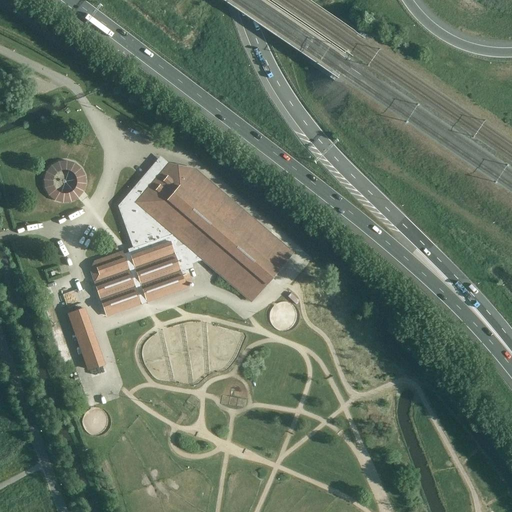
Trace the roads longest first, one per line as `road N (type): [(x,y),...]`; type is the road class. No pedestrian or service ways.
road 1 (motorway): [(72,0),(393,251),(511,367)]
road 2 (motorway): [(239,0),(274,80),(315,138),(511,342)]
road 3 (track): [(150,385),(136,351),(156,327),(199,317),(259,331),(316,358),(363,458)]
road 4 (track): [(127,393),(150,385),(327,424),(363,458),(382,511)]
road 5 (track): [(281,456),(364,395),(407,384),(469,480),(478,511)]
road 6 (track): [(127,393),(174,427),(367,511)]
road 7 (track): [(282,340),(243,357),(218,511)]
road 8 (track): [(299,347),(310,380),(259,511)]
road 9 (track): [(156,327),(125,249),(80,196)]
road 10 (track): [(284,285),(327,339),(354,403)]
road 11 (motorway): [(511,52),(452,41),(406,0)]
